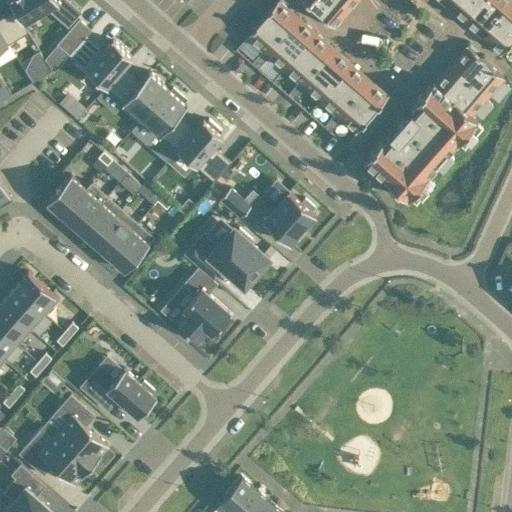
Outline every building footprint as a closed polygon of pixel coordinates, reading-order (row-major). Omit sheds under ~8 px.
[(10,0),(15,8),(23,21),(49,6),(67,22),(80,8),(70,0),(10,0)] [(276,0),(246,36),(247,36),(247,35),(248,36),(262,48),(251,60),(256,64),(298,15),(286,4),(281,0),(276,0)] [(305,0),(335,26),(352,8),(342,0),(305,0)] [(449,0),(445,5),(464,21),(481,0),(449,0)] [(511,0),(481,0),(464,21),(482,37),(511,1),(511,0)] [(511,1),(482,37),(500,53),(511,39),(511,1)] [(0,48),(29,31),(23,21),(15,8),(0,17),(0,48)] [(298,15),(256,64),(258,66),(268,54),(283,67),(286,69),(318,32),(298,15)] [(76,23),(59,43),(70,52),(87,33),(76,23)] [(87,33),(70,52),(106,83),(124,64),(132,54),(112,37),(104,46),(87,32),(87,33)] [(318,32),(286,69),(298,80),(288,92),(294,98),(305,85),(305,86),(338,49),(318,32)] [(467,45),(452,62),(488,94),(504,77),(505,77),(505,76),(502,74),(491,64),(467,43),(466,44),(467,45)] [(338,49),(305,86),(320,99),(323,101),(325,103),(357,66),(338,49)] [(452,62),(436,80),(472,112),(488,94),(452,62)] [(49,64),(30,76),(33,80),(51,69),(49,64)] [(124,64),(106,83),(143,115),(168,85),(149,68),(140,78),(124,64)] [(334,111),(324,124),(330,129),(341,117),(345,120),(377,83),(357,66),(325,103),(334,111)] [(385,134),(364,159),(365,159),(366,158),(385,175),(384,176),(408,197),(429,173),(427,171),(444,152),(455,140),(457,141),(461,136),(478,117),(472,112),(436,80),(435,81),(434,80),(435,79),(434,78),(412,103),(413,104),(414,103),(415,103),(406,114),(386,137),(385,136),(386,135),(385,134)] [(377,83),(345,120),(355,129),(354,130),(355,131),(345,142),(349,146),(354,150),(396,100),(389,94),(389,93),(388,92),(388,93),(377,83)] [(168,85),(143,115),(179,147),(196,127),(179,113),(188,103),(184,99),(187,97),(174,85),(171,88),(168,85)] [(68,89),(59,100),(66,106),(75,96),(68,89)] [(196,127),(179,147),(215,178),(232,159),(216,144),(224,134),(205,117),(196,127)] [(104,149),(98,155),(107,162),(112,156),(104,149)] [(71,172),(46,199),(63,214),(92,180),(86,186),(71,172)] [(0,202),(11,196),(0,177),(0,202)] [(108,194),(92,180),(63,214),(78,228),(108,194)] [(230,185),(220,197),(241,215),(251,203),(230,185)] [(157,186),(148,196),(154,202),(158,198),(163,192),(157,186)] [(264,216),(263,217),(290,241),(316,212),(312,209),(316,205),(305,195),(302,199),(289,188),(274,205),(265,197),(255,208),(264,216)] [(163,192),(158,198),(167,206),(172,200),(163,192)] [(108,194),(78,228),(93,240),(122,207),(108,194)] [(189,195),(179,206),(185,212),(195,201),(189,195)] [(122,207),(93,240),(109,254),(138,221),(122,207)] [(138,221),(109,254),(125,269),(154,235),(138,221)] [(203,230),(185,252),(198,263),(214,277),(224,265),(244,282),(252,272),(255,275),(267,261),(264,259),(267,255),(251,240),(254,237),(239,225),(237,228),(234,226),(219,243),(203,230)] [(214,277),(198,263),(183,282),(195,292),(182,307),(184,309),(175,320),(198,340),(208,329),(211,331),(231,308),(210,290),(218,281),(214,277)] [(60,296),(28,268),(14,285),(46,312),(60,296)] [(46,312),(14,285),(1,300),(28,324),(32,327),(46,312)] [(0,300),(0,326),(15,340),(28,324),(1,300),(0,300)] [(72,320),(64,329),(71,334),(78,325),(72,320)] [(0,326),(0,353),(2,355),(15,340),(0,326)] [(64,329),(57,338),(63,343),(71,334),(64,329)] [(46,350),(38,359),(44,365),(52,355),(46,350)] [(38,359),(30,368),(36,374),(44,365),(38,359)] [(51,365),(44,373),(57,385),(64,377),(51,365)] [(101,368),(85,386),(108,406),(118,394),(139,412),(155,394),(153,392),(155,388),(144,378),(141,381),(124,366),(113,379),(101,368)] [(19,381),(11,390),(17,395),(25,386),(19,381)] [(11,390),(3,399),(9,404),(17,395),(11,390)] [(96,413),(71,391),(62,401),(73,410),(55,430),(92,462),(109,443),(87,423),(96,413)] [(0,440),(6,445),(13,436),(0,423),(0,440)] [(92,462),(55,430),(38,449),(28,440),(19,451),(43,472),(52,462),(75,482),(92,462)] [(44,483),(21,462),(12,472),(15,475),(4,488),(13,496),(1,511),(45,511),(51,506),(36,492),(44,483)] [(235,511),(257,487),(242,473),(217,502),(228,511),(235,511)] [(263,511),(273,501),(257,487),(235,511),(263,511)] [(285,511),(273,501),(263,511),(285,511)]
